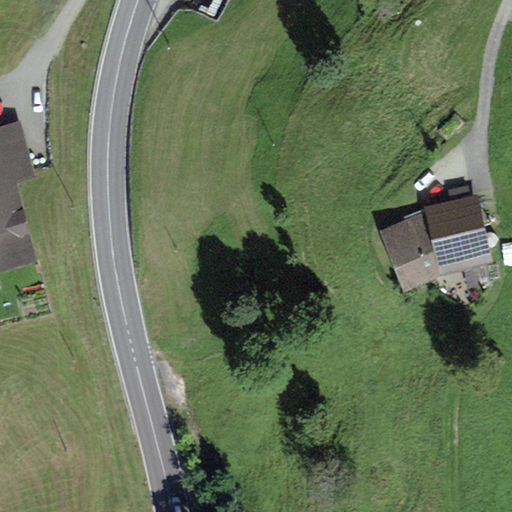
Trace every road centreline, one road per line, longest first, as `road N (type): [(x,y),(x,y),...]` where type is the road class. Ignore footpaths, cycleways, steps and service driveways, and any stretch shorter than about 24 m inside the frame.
road 1 (secondary): [(141,0),(110,136),(117,278),(170,511)]
road 2 (track): [(488,197),(488,64),(511,0)]
